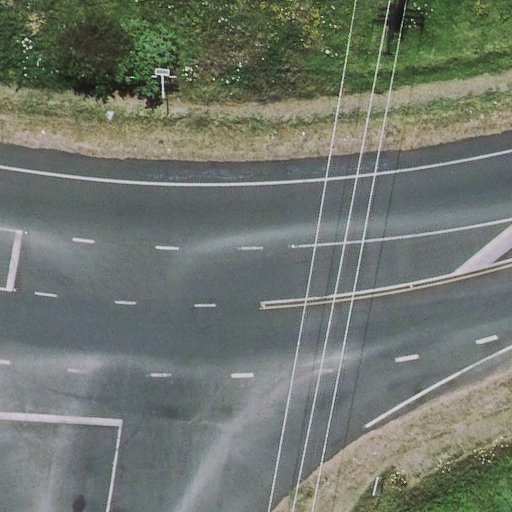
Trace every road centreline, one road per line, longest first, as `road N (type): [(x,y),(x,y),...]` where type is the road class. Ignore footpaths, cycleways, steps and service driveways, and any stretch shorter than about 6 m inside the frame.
road 1 (tertiary): [(137,293),(511,248)]
road 2 (tertiary): [(137,293),(96,511)]
road 3 (tertiary): [(0,263),(137,293)]
